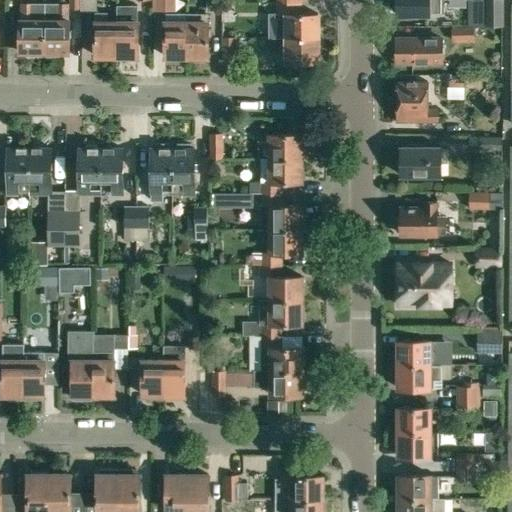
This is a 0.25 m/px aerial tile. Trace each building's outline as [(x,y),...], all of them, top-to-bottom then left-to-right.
[(81,9),(81,0),(69,0),(69,9),(81,9)] [(81,0),(81,9),(96,9),(96,0),(81,0)] [(154,0),(154,10),(175,10),(174,0),(154,0)] [(207,0),(207,10),(221,10),(220,0),(207,0)] [(286,14),(286,37),(318,37),(317,14),(297,14),(297,0),(277,1),(277,14),(286,14)] [(398,0),(398,13),(430,13),(431,12),(445,12),(444,0),(398,0)] [(485,0),(486,27),(505,27),(504,0),(485,0)] [(44,52),(44,8),(44,3),(22,3),(21,20),(20,20),(19,52),(29,52),(29,56),(42,56),(42,52),(44,52)] [(44,3),(44,8),(44,52),(46,52),(46,56),(59,56),(59,52),(69,52),(70,20),(68,20),(68,3),(44,3)] [(138,6),(126,6),(118,6),(118,22),(118,56),(137,56),(138,6)] [(187,57),(187,13),(166,13),(165,57),(187,57)] [(187,13),(187,57),(207,57),(208,14),(187,13)] [(118,56),(118,22),(107,22),(107,14),(96,14),(95,56),(118,56)] [(473,27),(451,28),(451,42),(474,41),(473,27)] [(318,62),(318,37),(286,37),(287,62),(318,62)] [(398,48),(398,50),(398,62),(442,62),(442,49),(442,37),(398,37),(398,48)] [(223,38),(223,62),(235,62),(235,38),(223,38)] [(451,76),(451,85),(465,85),(465,76),(451,76)] [(398,81),(398,121),(439,121),(439,108),(429,108),(429,81),(398,81)] [(260,158),(261,158),(302,158),(302,134),(270,133),(270,135),(259,135),(259,146),(260,146),(260,158)] [(211,134),(211,159),(222,159),(222,134),(211,134)] [(470,136),(470,148),(501,149),(501,137),(470,136)] [(163,195),(173,195),(173,149),(171,149),(171,143),(156,143),(156,149),(151,149),(152,194),(151,201),(162,201),(163,195)] [(176,149),(173,149),(173,195),(195,195),(195,149),(191,149),(191,143),(176,143),(176,149)] [(80,194),(91,194),(101,194),(101,181),(101,149),(98,149),(96,145),(86,144),(84,148),(80,148),(80,194)] [(104,149),(101,149),(101,181),(112,181),(112,194),(123,195),(123,149),(118,149),(116,145),(107,145),(104,149)] [(399,161),(398,172),(401,172),(402,175),(441,175),(441,162),(447,162),(447,149),(442,149),(441,146),(401,146),(401,161),(399,161)] [(19,194),(19,193),(30,193),(29,148),(8,148),(8,194),(19,194)] [(29,148),(30,193),(40,193),(40,194),(51,194),(51,148),(29,148)] [(262,194),(282,194),(281,182),(302,182),(302,158),(261,158),(262,181),(249,181),(250,192),(253,192),(253,194),(262,194)] [(470,192),(469,207),(490,207),(490,192),(470,192)] [(215,207),(231,207),(232,194),(215,194),(215,207)] [(270,232),(302,230),(302,205),(282,205),(282,194),(262,194),(253,194),(254,206),(258,206),(258,217),(270,217),(270,228),(270,232)] [(445,215),(437,215),(437,201),(425,202),(425,207),(401,207),(402,234),(445,234),(445,215)] [(125,228),(137,228),(137,207),(125,207),(125,228)] [(149,207),(137,207),(137,228),(149,228),(149,207)] [(196,208),(195,228),(207,228),(207,208),(196,208)] [(48,210),(47,241),(47,245),(65,245),(65,210),(48,210)] [(80,245),(80,210),(65,210),(65,245),(80,245)] [(262,266),(282,266),(282,253),(302,253),(302,230),(270,232),(270,228),(262,228),(262,253),(253,253),(253,266),(262,266)] [(475,268),(502,268),(502,248),(475,248),(475,268)] [(47,249),(31,249),(31,264),(47,264),(47,249)] [(451,263),(398,263),(398,303),(452,303),(451,263)] [(28,284),(45,284),(57,284),(57,266),(28,266),(28,284)] [(182,281),(196,281),(196,266),(182,266),(182,281)] [(282,266),(262,266),(262,277),(271,277),(271,301),(302,300),(302,276),(282,276),(282,266)] [(162,269),(150,269),(150,289),(162,289),(162,269)] [(302,324),(302,300),(271,301),(259,301),(259,324),(257,322),(244,322),(244,336),(250,336),(282,335),(282,324),(302,324)] [(477,330),(476,353),(477,353),(477,364),(501,364),(501,353),(501,330),(477,330)] [(93,394),(94,360),(94,352),(94,333),(70,332),(70,360),(73,360),(73,394),(74,394),(74,399),(93,399),(93,394)] [(129,347),(129,334),(115,334),(115,347),(129,347)] [(138,334),(129,334),(129,347),(137,347),(138,334)] [(282,347),(282,335),(250,336),(250,371),(255,371),(302,371),(302,347),(282,347)] [(191,336),(191,348),(200,349),(200,337),(191,336)] [(398,341),(399,364),(442,364),(442,353),(447,353),(447,342),(430,342),(430,341),(398,341)] [(22,394),(23,394),(24,352),(24,344),(2,344),(2,394),(5,394),(5,399),(22,399),(22,394)] [(164,345),(164,361),(164,395),(185,395),(185,345),(164,345)] [(44,352),(24,352),(23,394),(24,394),(24,399),(42,399),(42,394),(44,394),(44,352)] [(94,352),(94,360),(93,394),(114,394),(115,352),(104,352),(94,352)] [(143,395),(164,395),(164,361),(143,360),(143,395)] [(451,364),(442,364),(399,364),(399,389),(430,389),(430,388),(435,389),(435,381),(442,380),(442,378),(451,378),(451,364)] [(302,395),(302,371),(255,371),(255,386),(271,386),(271,395),(302,395)] [(214,372),(214,395),(226,395),(226,372),(214,372)] [(458,386),(458,398),(483,398),(482,386),(479,386),(478,382),(465,382),(465,386),(458,386)] [(483,398),(458,398),(458,410),(483,410),(483,398)] [(399,431),(430,431),(430,407),(399,408),(399,431)] [(430,455),(430,431),(399,431),(399,456),(430,455)] [(458,453),(458,465),(478,465),(478,453),(458,453)] [(478,465),(458,465),(458,477),(478,476),(501,476),(501,465),(478,465)] [(119,474),(118,474),(118,511),(139,511),(139,475),(136,475),(136,469),(119,469),(119,474)] [(49,511),(50,474),(28,474),(28,509),(29,509),(28,511),(49,511)] [(50,474),(49,511),(69,511),(69,509),(70,509),(70,474),(50,474)] [(118,511),(118,474),(97,474),(97,509),(105,509),(104,511),(118,511)] [(167,474),(167,509),(166,511),(187,511),(188,474),(167,474)] [(208,475),(188,474),(187,511),(199,511),(199,509),(208,509),(208,475)] [(399,474),(399,498),(430,498),(438,498),(438,475),(430,475),(430,474),(399,474)] [(226,476),(226,500),(238,500),(238,476),(226,476)] [(291,500),(322,499),(321,476),(291,476),(290,477),(280,477),(280,488),(290,488),(291,500)] [(438,498),(430,498),(399,498),(398,511),(445,511),(445,498),(438,498)] [(321,511),(322,499),(291,500),(290,511),(321,511)]
